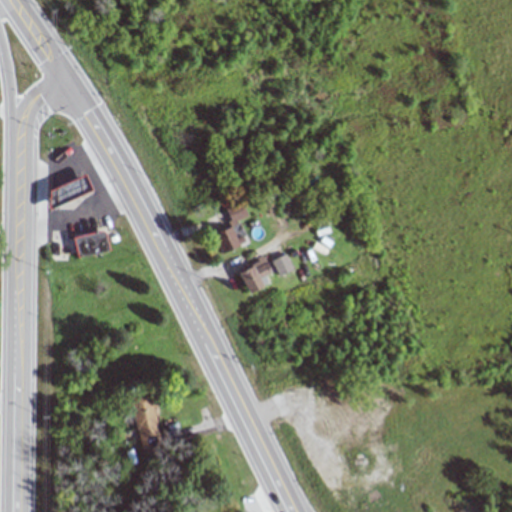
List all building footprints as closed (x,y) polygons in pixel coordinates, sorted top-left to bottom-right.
[(47,189),(46,209),(89,190),(82,174),(47,189)] [(220,253),(245,242),(236,220),(247,215),(240,201),(223,209),(230,226),(212,234),(220,253)] [(70,237),(75,256),(107,249),(103,232),(99,230),(70,237)] [(292,270),(286,254),(271,260),(277,276),(292,270)] [(270,273),(264,258),(236,270),(246,293),(267,284),(263,275),(270,273)] [(141,453),(161,449),(149,395),(129,400),(141,453)]
